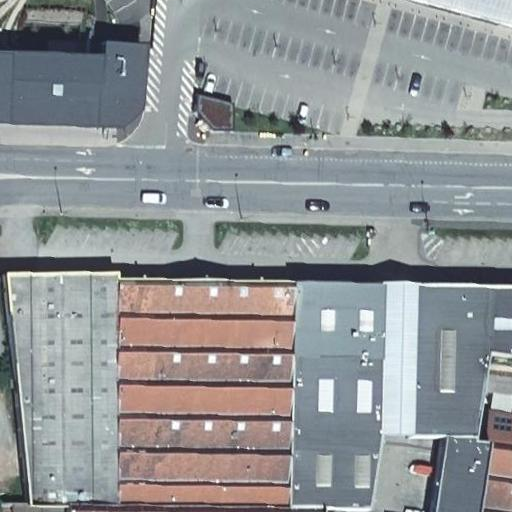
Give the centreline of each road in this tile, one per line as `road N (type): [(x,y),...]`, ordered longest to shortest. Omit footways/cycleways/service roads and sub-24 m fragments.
road 1 (tertiary): [(511,184),(0,175)]
road 2 (unknown): [(380,511),(391,482),(395,416),(400,180)]
